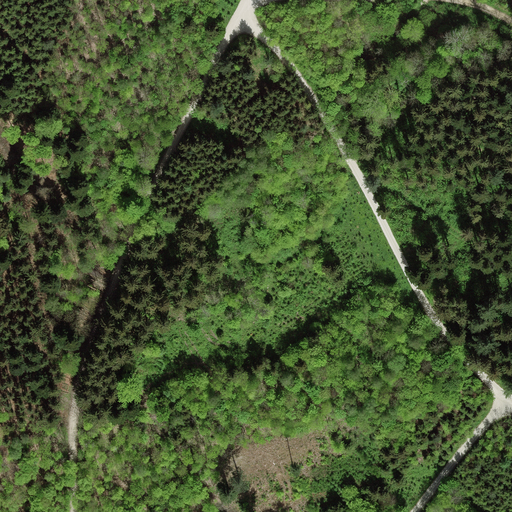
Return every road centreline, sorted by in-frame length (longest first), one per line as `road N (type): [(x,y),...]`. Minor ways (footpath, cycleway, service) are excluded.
road 1 (track): [(74,511),(72,422),(89,339),(124,248),(250,0)]
road 2 (track): [(240,14),(290,60),(452,346),(507,398)]
